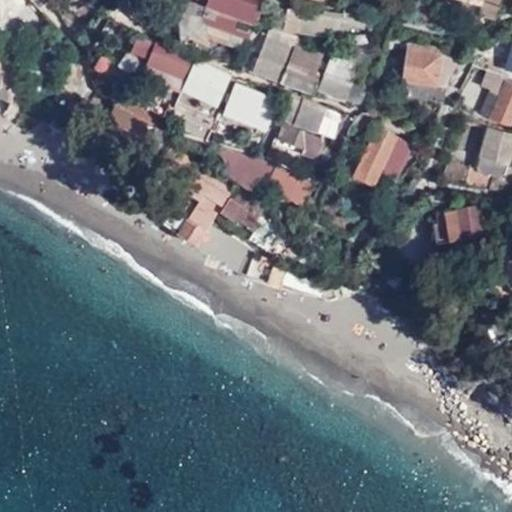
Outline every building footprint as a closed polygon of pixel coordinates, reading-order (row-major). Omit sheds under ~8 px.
[(255,22),(257,21),(265,1),(262,0),(209,0),(205,13),(208,20),(248,35),(249,31),(255,22)] [(483,0),(483,4),(480,15),(498,19),(502,0),(501,0),(483,0)] [(366,28),(369,12),(346,10),(345,16),(303,10),(303,13),(290,12),(289,25),(305,28),(305,33),(341,37),(343,27),(366,28)] [(251,36),(257,21),(255,22),(249,31),(248,35),(251,36)] [(264,26),(262,28),(264,29),(262,32),(268,34),(260,53),(283,62),(291,43),(293,44),(297,35),(274,25),(269,24),(264,26)] [(283,78),(312,89),(318,76),(313,73),(323,45),(306,38),(304,42),(298,40),(283,78)] [(177,87),(184,89),(186,81),(181,79),(192,56),(159,41),(147,73),(177,87)] [(404,78),(408,79),(445,85),(446,82),(460,58),(443,51),(444,48),(409,44),(404,78)] [(358,70),(363,72),(369,57),(353,54),(335,46),(319,88),(347,98),(358,70)] [(283,62),(260,53),(256,66),(278,75),(283,62)] [(222,71),(233,75),(233,74),(199,58),(198,59),(222,71)] [(218,105),(233,75),(222,71),(198,59),(186,81),(184,89),(181,97),(214,112),(217,105),(218,105)] [(20,77),(27,77),(28,72),(20,66),(19,71),(20,77)] [(0,94),(1,88),(13,92),(11,85),(9,71),(0,68),(0,94)] [(481,85),(490,89),(496,75),(487,71),(481,85)] [(123,81),(130,85),(135,79),(128,74),(123,81)] [(481,110),(491,114),(506,79),(496,75),(490,89),(481,110)] [(445,85),(408,79),(406,94),(441,99),(445,85)] [(511,81),(506,79),(491,114),(511,123),(511,122),(511,81)] [(238,81),(225,110),(230,111),(240,82),(238,81)] [(230,111),(225,110),(224,111),(267,129),(280,99),(240,82),(230,111)] [(0,94),(0,96),(12,102),(14,99),(13,93),(13,92),(1,88),(0,94)] [(57,107),(59,109),(65,95),(58,92),(54,103),(57,107)] [(293,92),(292,94),(314,100),(293,92)] [(314,100),(292,94),(283,118),(320,130),(325,115),(329,117),(333,107),(314,100)] [(150,128),(152,125),(156,117),(122,97),(115,109),(150,128)] [(110,117),(145,137),(150,128),(115,109),(110,117)] [(306,152),(318,157),(323,142),(324,137),(288,123),(282,139),(307,148),(306,152)] [(144,138),(159,147),(167,134),(152,125),(150,128),(145,137),(144,138)] [(379,128),(376,135),(380,138),(383,133),(394,138),(392,143),(394,144),(395,145),(399,137),(379,128)] [(511,135),(488,129),(481,154),(509,161),(511,150),(511,135)] [(356,174),(376,185),(379,178),(391,183),(394,177),(401,162),(389,157),(388,156),(394,144),(392,143),(394,138),(383,133),(380,138),(376,135),(356,174)] [(318,157),(329,161),(332,146),(323,142),(318,157)] [(188,188),(202,197),(206,192),(217,174),(174,146),(162,164),(191,182),(188,188)] [(509,161),(481,154),(478,167),(505,175),(509,161)] [(227,163),(231,169),(236,162),(230,159),(227,163)] [(158,168),(141,160),(131,174),(147,184),(153,176),(158,168)] [(276,191),(304,203),(314,182),(285,169),(276,191)] [(224,204),(235,187),(217,174),(206,192),(224,204)] [(153,176),(147,184),(170,197),(175,188),(153,176)] [(398,178),(396,178),(394,177),(391,183),(379,178),(376,185),(375,188),(390,196),(398,178)] [(222,210),(238,222),(240,218),(253,227),(265,208),(236,188),(222,210)] [(198,204),(216,216),(218,213),(224,204),(206,192),(202,197),(198,204)] [(177,232),(197,246),(216,216),(198,204),(196,205),(181,196),(172,210),(187,220),(177,232)] [(455,209),(460,238),(485,234),(480,205),(455,209)] [(453,239),(460,238),(455,209),(449,210),(453,239)] [(163,222),(177,232),(187,220),(172,210),(163,222)] [(250,238),(268,249),(277,235),(260,224),(250,238)] [(505,275),(511,272),(511,240),(507,238),(492,247),(493,256),(505,275)] [(291,266),(285,283),(290,285),(291,282),(308,287),(318,286),(321,276),(309,272),(291,266)] [(438,284),(448,304),(472,292),(462,271),(438,284)] [(472,292),(448,304),(453,313),(477,301),(472,292)]
